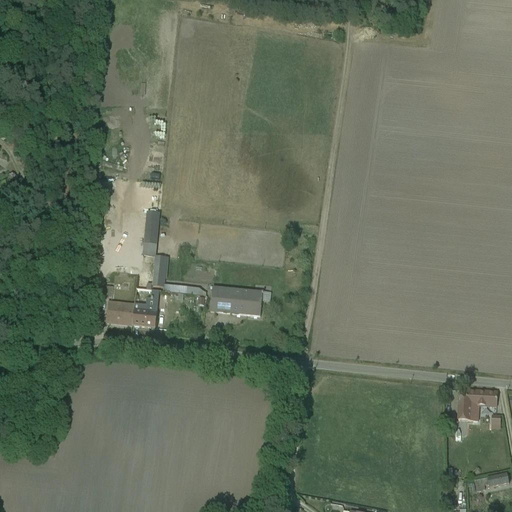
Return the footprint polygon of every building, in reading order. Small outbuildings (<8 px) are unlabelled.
[(107,198),(116,198),(117,190),(108,189),(107,198)] [(160,287),(162,258),(145,257),(144,286),(160,287)] [(209,276),(208,283),(219,284),(220,269),(191,267),(190,275),(209,276)] [(168,278),(167,294),(196,295),(197,280),(168,278)] [(118,300),(117,287),(108,288),(109,300),(118,300)] [(212,315),(262,320),(265,296),(215,291),(212,315)] [(172,296),(173,308),(184,307),(184,296),(172,296)] [(135,330),(138,308),(111,304),(108,326),(135,330)] [(135,330),(158,333),(161,311),(138,308),(135,330)] [(492,427),(495,394),(458,391),(455,423),(492,427)] [(483,491),(505,486),(503,476),(481,481),(483,491)]
